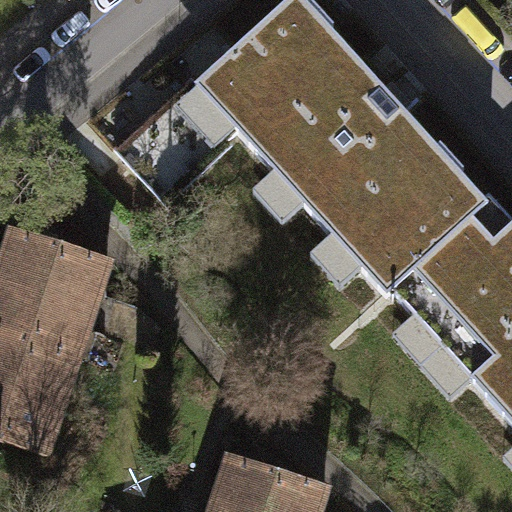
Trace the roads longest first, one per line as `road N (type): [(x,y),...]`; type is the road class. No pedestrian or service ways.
road 1 (residential): [(0,113),(142,0)]
road 2 (residential): [(422,0),(511,98)]
